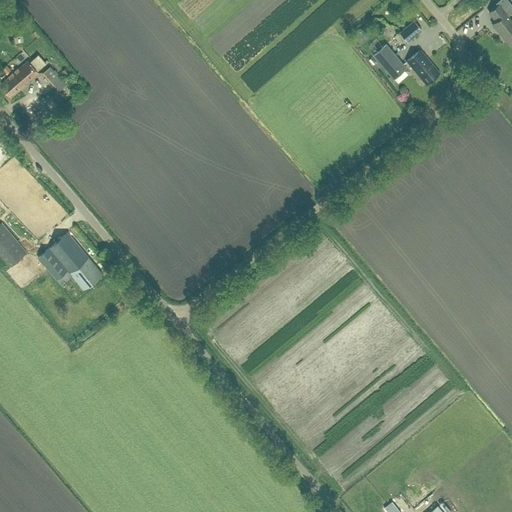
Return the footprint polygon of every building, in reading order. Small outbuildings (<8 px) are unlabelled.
[(497,19),(492,23),(501,33),(502,32),(511,43),(511,42),(511,20),(506,13),(511,7),(511,6),(506,0),(499,0),(497,3),(498,4),(490,11),(497,19)] [(407,40),(421,29),(413,19),(399,31),(407,40)] [(362,44),(369,39),(361,28),(354,33),(362,44)] [(385,44),(374,53),(394,77),(405,67),(385,44)] [(426,83),(439,72),(420,48),(406,60),(426,83)] [(10,95),(37,72),(27,60),(0,84),(10,95)] [(63,81),(58,76),(51,82),(56,88),(63,81)] [(0,252),(10,265),(26,251),(1,221),(0,222),(0,252)] [(83,288),(102,272),(67,231),(48,246),(49,246),(38,255),(57,279),(48,286),(59,298),(74,285),(63,272),(67,269),(83,288)] [(387,504),(384,507),(388,511),(397,511),(400,510),(392,500),(387,504)] [(440,511),(446,508),(441,501),(436,505),(440,511)]
